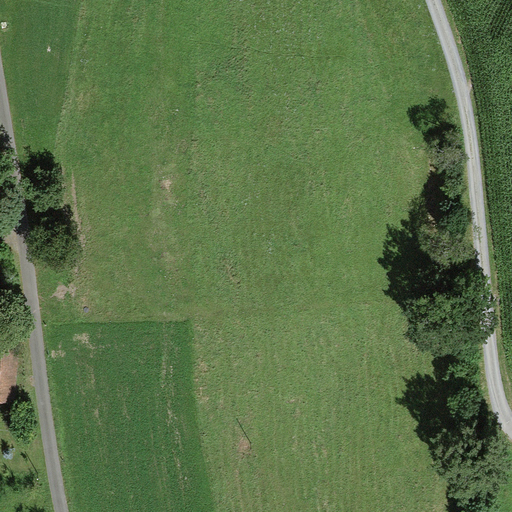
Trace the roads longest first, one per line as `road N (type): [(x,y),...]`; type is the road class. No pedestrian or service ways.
road 1 (track): [(511,428),(487,384),(468,123),(431,0)]
road 2 (residential): [(0,113),(61,511)]
